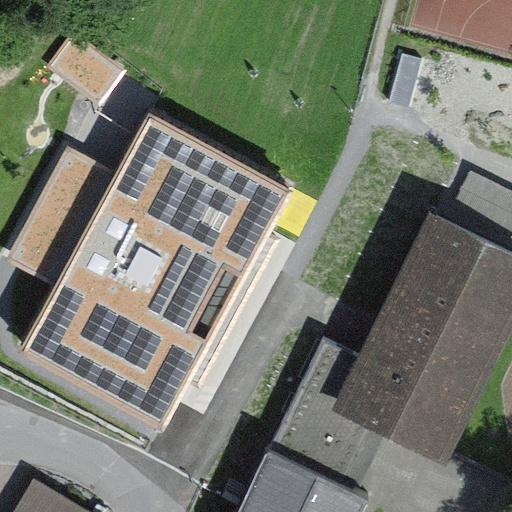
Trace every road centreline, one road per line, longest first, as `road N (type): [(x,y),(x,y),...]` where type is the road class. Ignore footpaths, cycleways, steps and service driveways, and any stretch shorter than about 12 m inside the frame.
road 1 (unclassified): [(182,499),(350,213),(404,0)]
road 2 (residential): [(182,499),(62,438),(0,433)]
